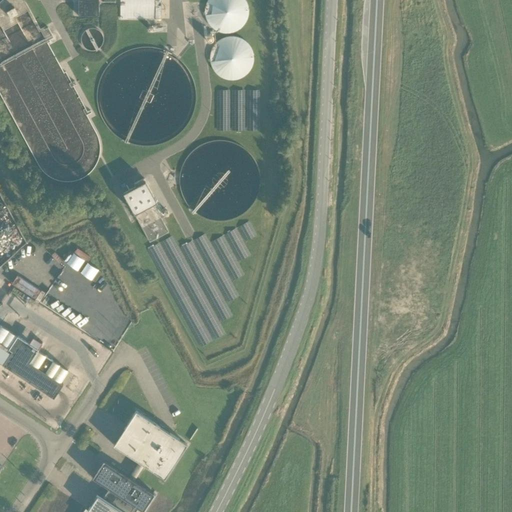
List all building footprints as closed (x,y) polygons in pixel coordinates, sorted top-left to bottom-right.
[(98,0),(79,0),(79,15),(99,15),(99,5),(97,5),(97,1),(99,1),(98,0)] [(121,0),(121,18),(163,18),(162,0),(121,0)] [(208,0),(208,1),(207,3),(206,4),(206,7),(205,9),(205,11),(205,13),(206,16),(206,18),(207,20),(208,22),(209,24),(211,26),(213,28),(215,30),(219,32),(222,33),(226,33),(229,33),(233,33),(235,32),(238,31),(239,30),(241,28),(243,26),(245,24),(246,22),(247,20),(248,18),(249,16),(249,13),(249,11),(249,9),(249,6),(248,4),(247,1),(246,0),(208,0)] [(8,10),(11,16),(19,11),(15,6),(8,10)] [(235,36),(231,36),(230,36),(227,37),(225,37),(224,38),(222,39),(220,40),(218,42),(216,43),(214,45),(213,48),(212,50),(211,52),(211,54),(210,57),(210,60),(211,63),(211,65),(212,68),(214,70),(216,72),(217,74),(219,76),(221,77),(223,78),(226,79),(228,80),(231,80),(234,80),(238,79),(240,79),(243,78),(245,76),(246,75),(249,73),(250,71),(252,69),(253,66),(254,64),(254,61),(255,60),(255,58),(255,57),(254,55),(254,53),(254,51),(252,49),(251,46),(250,44),(248,42),(246,40),(244,39),(242,38),(240,37),(238,37),(236,36),(235,36)] [(136,186),(124,193),(150,241),(168,231),(157,211),(161,209),(144,178),(134,183),(136,186)] [(73,299),(79,301),(84,287),(78,284),(73,299)] [(12,351),(3,364),(54,398),(63,384),(60,382),(53,377),(45,371),(52,360),(46,356),(38,367),(30,362),(37,350),(38,349),(29,343),(17,335),(8,349),(12,351)] [(139,461),(129,476),(134,480),(144,465),(164,478),(162,481),(187,444),(136,410),(113,445),(139,461)] [(109,488),(102,498),(97,495),(88,509),(86,507),(82,511),(135,511),(139,507),(144,511),(156,494),(134,480),(129,476),(104,459),(92,477),(109,488)]
